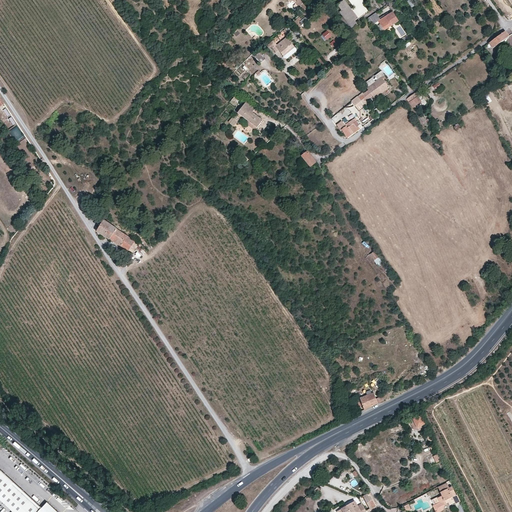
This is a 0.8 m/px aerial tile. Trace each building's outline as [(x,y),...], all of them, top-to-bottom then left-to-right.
[(292,0),(303,12),(308,8),(300,0),(289,0),(291,1),(292,0)] [(340,12),(343,16),(349,25),(355,21),(358,19),(369,10),(369,9),(361,0),(347,0),(354,8),(351,9),(344,0),(338,5),(342,10),(340,12)] [(367,19),(371,26),(373,24),(380,34),(399,21),(393,12),(379,21),(374,14),(367,19)] [(343,16),(337,20),(347,34),(347,33),(359,25),(355,21),(349,25),(343,16)] [(303,27),(311,21),(308,17),(300,24),(303,27)] [(326,40),(332,35),(327,29),(322,33),(326,40)] [(509,36),(506,32),(490,43),(487,45),(490,50),(509,36)] [(401,40),(404,45),(412,40),(408,35),(401,40)] [(284,57),(295,47),(287,37),(277,45),(273,41),(269,44),(276,52),(278,50),(284,57)] [(265,60),(259,53),(254,57),(260,64),(265,60)] [(246,70),(241,65),(237,70),(241,74),(246,70)] [(382,78),(381,76),(374,82),(375,84),(368,89),(369,91),(377,85),(376,83),(382,78)] [(390,89),(382,78),(376,83),(377,85),(369,91),(375,100),(382,95),(390,89)] [(407,99),(413,108),(422,102),(424,104),(426,102),(418,91),(412,96),(407,99)] [(368,105),(364,96),(360,99),(358,97),(352,102),(355,106),(360,111),(368,105)] [(253,113),(256,108),(247,101),(246,102),(238,113),(249,121),(257,127),(258,128),(263,120),(253,113)] [(419,117),(426,127),(428,126),(427,124),(430,122),(428,119),(427,120),(423,114),(419,117)] [(355,134),(360,129),(358,126),(360,125),(355,118),(345,125),(342,121),(337,125),(341,131),(342,130),(348,139),(355,134)] [(16,141),(23,137),(16,127),(10,131),(16,141)] [(436,139),(432,142),(438,151),(442,148),(436,139)] [(305,150),(299,142),(296,145),(302,152),(305,150)] [(311,167),(316,163),(311,157),(307,152),(302,156),(311,167)] [(104,220),(97,232),(129,251),(129,250),(133,252),(136,249),(138,246),(130,238),(104,220)] [(382,261),(376,252),(371,255),(378,265),(382,261)] [(368,407),(383,400),(381,396),(376,398),(374,392),(360,397),(364,409),(368,407)] [(420,416),(409,421),(414,429),(419,431),(424,429),(425,431),(427,430),(420,416)] [(401,417),(394,420),(398,427),(404,424),(401,417)] [(434,445),(428,434),(425,435),(431,447),(432,446),(434,445)] [(41,507),(26,493),(0,468),(0,499),(12,511),(10,511),(57,511),(46,502),(41,507)] [(448,487),(445,482),(437,486),(441,495),(436,497),(438,502),(440,506),(445,504),(445,503),(447,502),(448,504),(453,502),(450,496),(454,494),(450,485),(448,487)] [(454,494),(450,496),(453,502),(454,504),(460,501),(456,493),(454,494)] [(376,506),(369,494),(364,497),(370,508),(368,509),(369,511),(373,511),(377,510),(375,507),(376,506)] [(360,511),(355,501),(345,506),(346,506),(337,511),(360,511)] [(435,511),(441,509),(440,506),(438,502),(434,504),(432,505),(435,511)]
